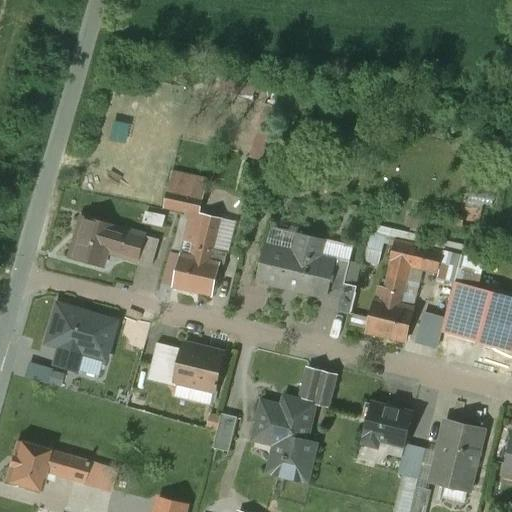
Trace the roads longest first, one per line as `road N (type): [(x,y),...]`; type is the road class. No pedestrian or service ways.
road 1 (residential): [(511,389),(21,274)]
road 2 (residential): [(21,274),(100,0)]
